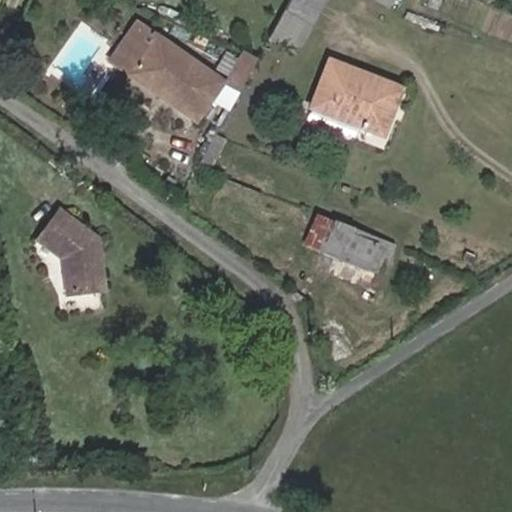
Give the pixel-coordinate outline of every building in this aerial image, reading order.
[(289,0),(285,8),(312,22),(324,0),(289,0)] [(128,72),(155,34),(142,25),(115,63),(128,72)] [(221,81),(155,34),(128,72),(194,119),(221,81)] [(381,132),(399,85),(330,59),(312,105),(381,132)] [(196,166),(256,189),(259,179),(217,159),(223,144),(213,138),(196,166)] [(104,288),(97,236),(90,237),(86,234),(85,227),(59,208),(36,239),(70,264),(64,273),(67,293),(104,288)] [(389,258),(394,244),(333,219),(332,221),(305,210),(302,219),(312,223),(311,227),(319,230),(317,233),(325,236),(320,249),(362,267),(360,276),(371,281),(375,270),(382,273),(385,266),(381,264),(385,256),(389,258)] [(97,236),(85,227),(86,234),(90,237),(97,236)]
